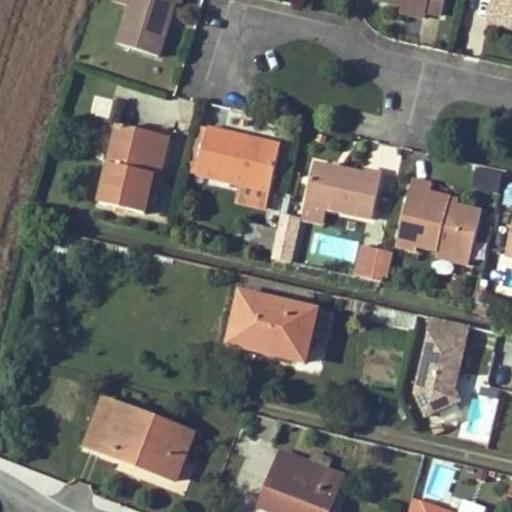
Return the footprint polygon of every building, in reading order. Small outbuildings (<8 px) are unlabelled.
[(131,0),(118,44),(159,57),(176,2),(181,4),(182,0),(131,0)] [(381,0),(401,4),(402,0),(427,6),(426,10),(441,14),(444,0),(381,0)] [(400,11),(425,16),(426,10),(427,6),(402,0),(401,4),(400,11)] [(511,0),(492,0),(488,21),(511,26),(511,0)] [(119,124),(100,201),(144,212),(154,173),(150,172),(159,134),(119,124)] [(254,138),(208,127),(197,174),(242,185),(270,191),(279,149),(254,144),(254,138)] [(159,134),(150,172),(154,173),(159,174),(168,136),(159,134)] [(254,138),(254,144),(279,149),(281,144),(254,138)] [(315,161),(305,203),(322,207),(372,218),(382,173),(365,169),(364,173),(315,161)] [(475,187),(498,191),(501,173),(478,169),(475,187)] [(413,179),(397,245),(418,250),(418,246),(438,250),(470,257),(482,212),(457,206),(449,204),(450,198),(430,194),(432,184),(413,179)] [(266,206),(270,191),(242,185),(239,200),(266,206)] [(319,221),(322,207),(305,203),(302,218),(319,221)] [(263,226),(258,245),(272,248),(276,229),(263,226)] [(286,252),(290,232),(276,229),(272,248),(286,252)] [(290,263),(307,267),(310,250),(294,247),(290,263)] [(386,276),(391,252),(380,249),(374,273),(386,276)] [(469,264),(470,257),(438,250),(437,256),(469,264)] [(244,288),(312,303),(315,291),(247,275),(244,288)] [(244,293),(232,339),(262,347),(262,350),(305,361),(317,310),(244,293)] [(374,308),(372,321),(410,326),(412,314),(374,308)] [(456,413),(468,324),(428,319),(416,407),(456,413)] [(231,343),(262,350),(262,347),(232,339),(231,343)] [(492,441),(495,392),(466,390),(463,439),(492,441)] [(87,446),(177,481),(195,434),(105,399),(87,446)] [(263,504),(282,511),(327,511),(342,477),(325,471),(330,459),(315,453),(310,465),(283,454),(263,504)] [(446,498),(457,468),(435,460),(424,490),(446,498)] [(463,511),(483,511),(491,488),(473,483),(463,511)]
